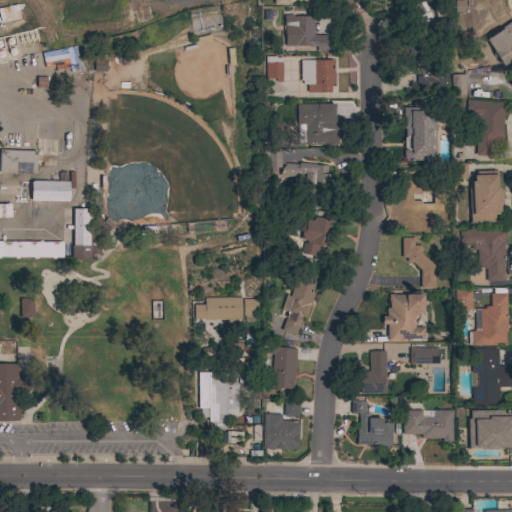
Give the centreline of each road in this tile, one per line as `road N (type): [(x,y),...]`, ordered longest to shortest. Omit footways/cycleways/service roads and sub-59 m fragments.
road 1 (residential): [(320,482),(329,345),(373,228),(369,53)]
road 2 (tertiary): [(511,482),(240,480)]
road 3 (tertiary): [(0,478),(240,480)]
